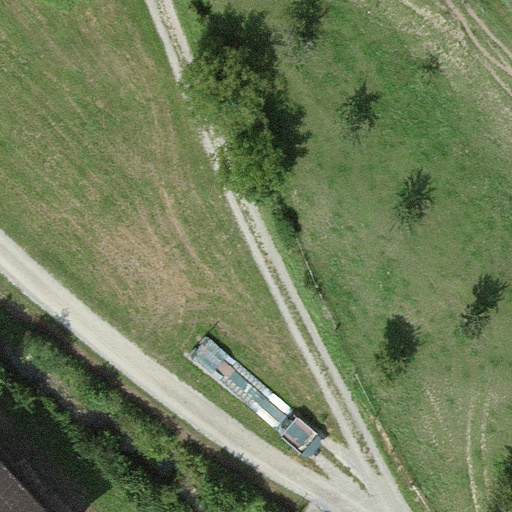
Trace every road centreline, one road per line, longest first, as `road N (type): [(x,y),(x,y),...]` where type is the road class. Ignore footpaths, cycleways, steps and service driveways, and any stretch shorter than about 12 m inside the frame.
road 1 (track): [(402,511),(252,217),(161,0)]
road 2 (track): [(361,511),(209,416),(0,251)]
